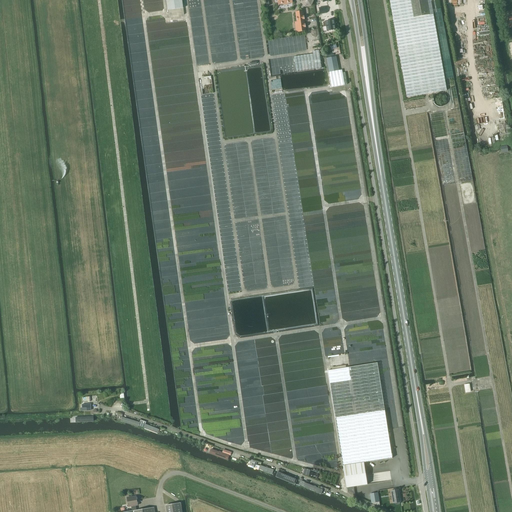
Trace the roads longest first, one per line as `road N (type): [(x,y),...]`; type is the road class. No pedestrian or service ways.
road 1 (track): [(247,449),(201,433),(189,347),(341,325),(306,92),(348,86),(346,65),(353,62)]
road 2 (track): [(470,511),(384,0)]
road 3 (track): [(295,461),(247,449),(186,0)]
road 4 (unclassified): [(421,482),(342,0)]
road 5 (track): [(421,482),(407,483),(348,96),(337,87)]
road 6 (track): [(227,295),(297,286),(258,0)]
road 7 (primary): [(421,426),(366,78)]
road 8 (track): [(189,347),(141,0)]
road 9 (track): [(275,335),(295,461),(342,474),(319,328)]
road 10 (unclassified): [(382,511),(103,407)]
road 11 (track): [(243,293),(211,66)]
